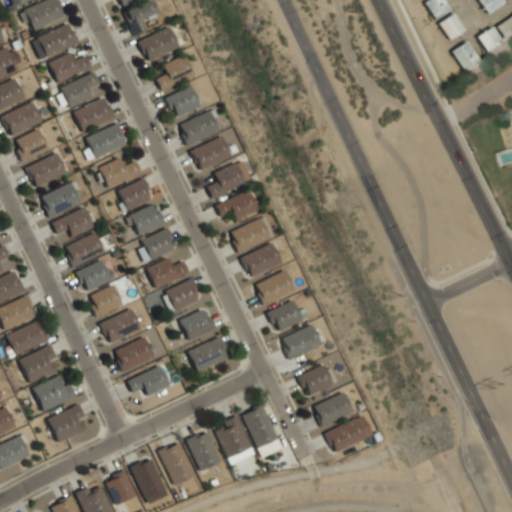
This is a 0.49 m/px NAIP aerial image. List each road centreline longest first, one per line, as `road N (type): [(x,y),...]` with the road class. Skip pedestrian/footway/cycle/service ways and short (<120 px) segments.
road 1 (secondary): [(283,0),(511,479)]
road 2 (residential): [(303,454),(84,0)]
road 3 (residential): [(0,500),(261,369)]
road 4 (secondary): [(511,255),(382,0)]
road 5 (residential): [(121,438),(0,185)]
